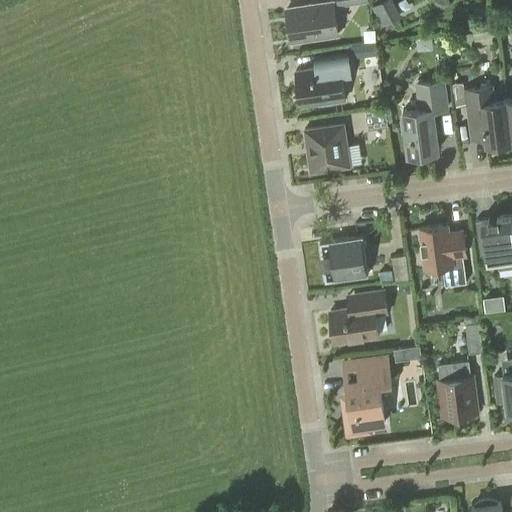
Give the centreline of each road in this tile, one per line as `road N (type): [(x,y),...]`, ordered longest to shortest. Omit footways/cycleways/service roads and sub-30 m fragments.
road 1 (residential): [(279,205),(320,465)]
road 2 (residential): [(279,205),(511,180)]
road 3 (residential): [(248,0),(279,205)]
road 4 (residential): [(511,442),(320,465)]
road 5 (residential): [(321,492),(511,468)]
